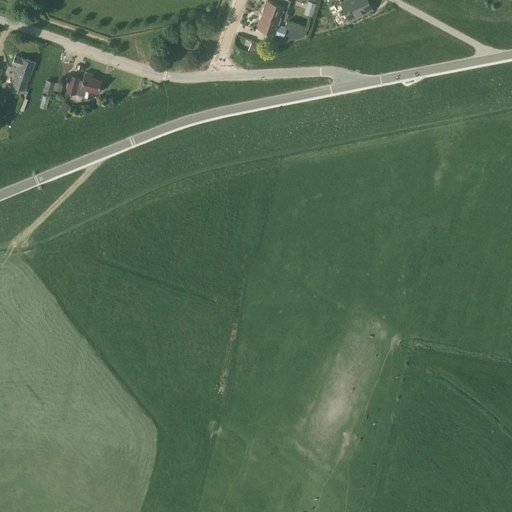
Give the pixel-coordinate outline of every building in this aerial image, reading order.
[(267,0),(263,13),(279,19),(282,20),(285,20),(286,20),(288,14),(286,13),(290,0),(291,0),(295,1),(295,0),(278,0),(277,4),(267,0)] [(346,0),(341,3),(350,21),(372,10),(367,0),(346,0)] [(316,4),(308,1),(304,13),(312,16),(316,4)] [(277,24),(279,19),(263,13),(258,25),(278,33),(276,40),(281,42),(304,37),(307,29),(286,22),(285,27),(277,24)] [(263,46),(253,42),(249,51),(261,51),(263,46)] [(25,90),(30,74),(35,62),(15,55),(13,63),(19,65),(17,69),(18,69),(12,85),(25,90)] [(85,72),(84,76),(83,80),(79,79),(79,77),(71,75),(66,92),(75,94),(76,91),(84,93),(83,96),(93,99),(94,91),(98,92),(101,80),(92,78),(93,74),(85,72)] [(57,91),(59,83),(46,80),(43,92),(52,94),(53,90),(57,91)] [(64,102),(59,109),(66,113),(71,106),(64,102)]
